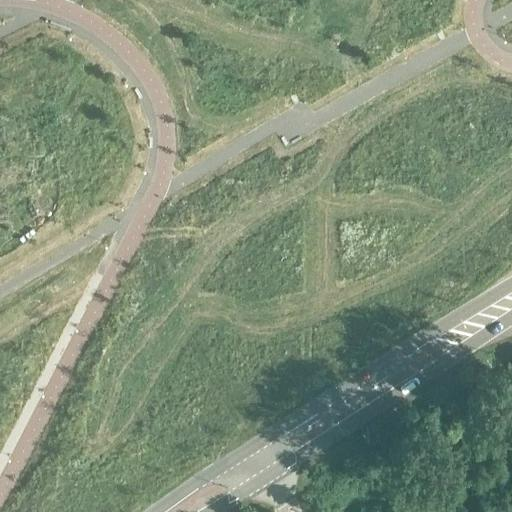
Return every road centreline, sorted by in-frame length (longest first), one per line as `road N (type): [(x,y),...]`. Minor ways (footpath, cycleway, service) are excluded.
road 1 (motorway): [(0,302),(386,75),(449,29)]
road 2 (motorway): [(0,260),(389,46),(449,29)]
road 3 (motorway): [(0,202),(367,0)]
road 4 (primary): [(182,511),(511,299)]
road 5 (motorway): [(0,161),(292,0)]
road 6 (motorway): [(203,0),(0,112)]
road 7 (motorway): [(111,0),(0,61)]
